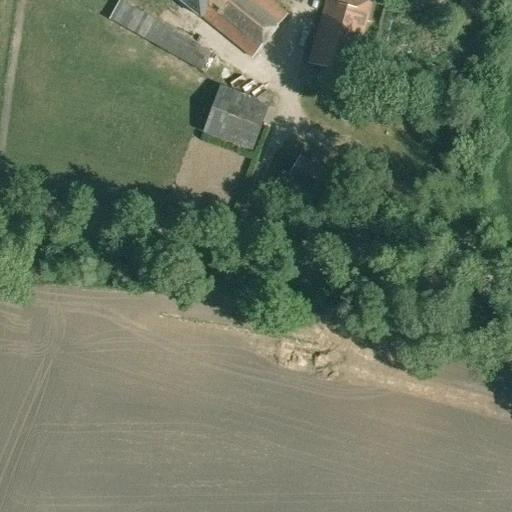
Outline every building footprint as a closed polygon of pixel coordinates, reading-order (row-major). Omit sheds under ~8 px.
[(202,72),(212,52),(120,0),(109,21),(202,72)] [(252,58),(287,15),(268,0),(181,0),(180,1),(200,18),(192,27),(209,41),(218,30),(252,58)] [(351,75),(372,0),(326,0),(309,63),(351,75)] [(481,31),(486,0),(460,0),(455,26),(481,31)] [(254,150),(269,106),(220,88),(204,132),(254,150)] [(285,181),(337,211),(354,186),(300,156),(285,181)]
